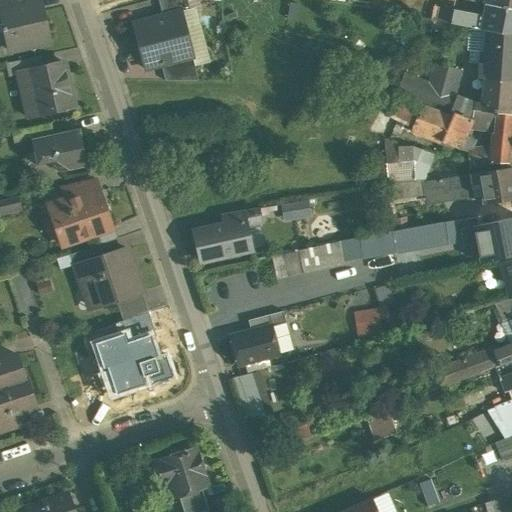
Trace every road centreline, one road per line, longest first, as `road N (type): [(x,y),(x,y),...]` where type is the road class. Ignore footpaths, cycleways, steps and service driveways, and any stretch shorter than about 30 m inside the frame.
road 1 (residential): [(78,0),(219,402)]
road 2 (residential): [(76,449),(219,402)]
road 3 (residential): [(32,319),(76,449)]
